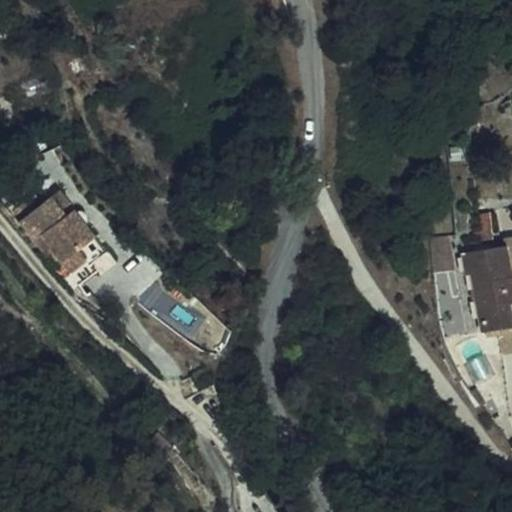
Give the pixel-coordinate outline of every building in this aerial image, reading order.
[(383,33),(398,21),(386,6),(372,17),(383,33)] [(483,113),(464,121),(468,144),(490,135),(483,113)] [(52,153),(34,134),(11,155),(29,174),(52,153)] [(39,205),(32,197),(12,213),(77,290),(98,274),(90,265),(106,252),(56,192),(39,205)] [(511,226),(511,214),(511,209),(498,205),(503,227),(511,226)] [(454,235),(432,237),(435,271),(458,269),(454,235)] [(511,323),(511,235),(487,239),(491,265),(498,264),(508,324),(511,323)] [(500,381),(492,385),(500,399),(508,395),(500,381)]
